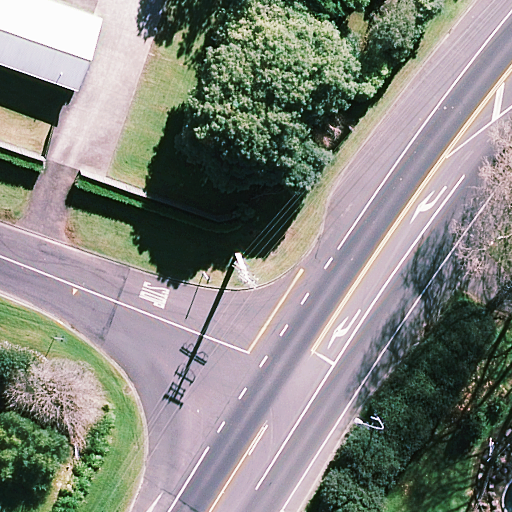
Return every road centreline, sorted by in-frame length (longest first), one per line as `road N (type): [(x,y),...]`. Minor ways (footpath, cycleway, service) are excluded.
road 1 (secondary): [(511,73),(443,158),(290,382)]
road 2 (residential): [(0,260),(248,354),(290,382)]
road 3 (secondary): [(290,382),(213,511)]
